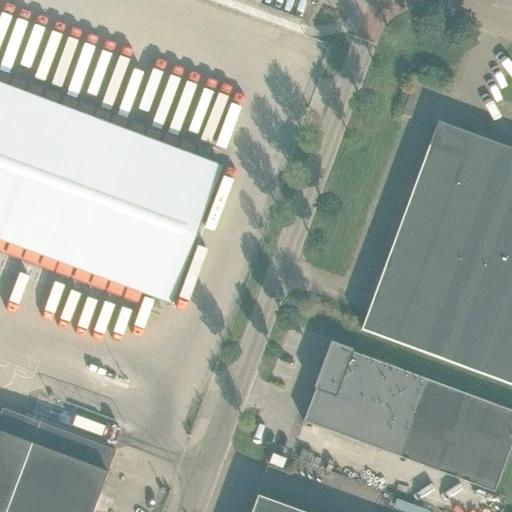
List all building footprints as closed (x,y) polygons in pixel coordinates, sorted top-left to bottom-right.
[(0,241),(170,305),(221,168),(0,85),(0,241)] [(511,386),(511,149),(437,122),(361,331),(511,386)] [(511,411),(331,345),(303,422),(493,492),(511,441),(511,411)] [(92,511),(115,451),(1,408),(0,411),(0,511),(92,511)] [(281,469),(285,459),(272,454),(268,464),(281,469)] [(299,511),(257,497),(251,511),(299,511)]
